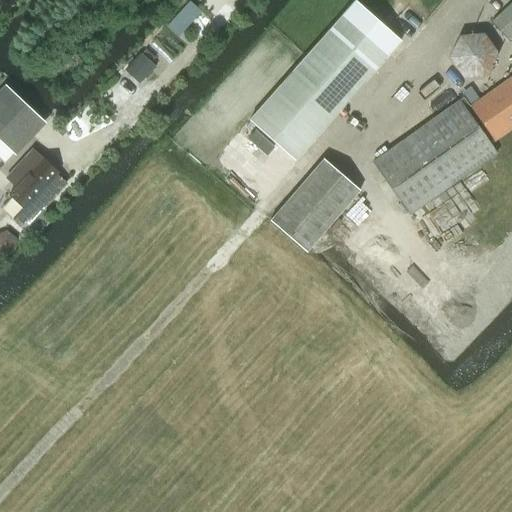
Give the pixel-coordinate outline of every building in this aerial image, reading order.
[(356,1),(341,17),(386,57),(401,41),(356,1)] [(508,41),(511,36),(511,3),(491,23),(508,41)] [(341,17),(275,91),(321,131),(386,57),(341,17)] [(448,58),(462,78),(487,76),(498,54),(483,33),(458,35),(448,58)] [(511,76),(470,107),(463,98),(372,162),(409,215),(496,153),(490,144),(511,128),(511,76)] [(275,91),(249,121),(294,161),(321,131),(275,91)] [(4,140),(3,141),(16,153),(38,130),(25,117),(4,140)] [(21,182),(8,195),(22,208),(11,220),(22,230),(58,191),(49,182),(56,174),(57,172),(43,159),(40,162),(30,152),(10,173),(21,182)] [(269,220),(306,252),(360,190),(323,159),(269,220)] [(0,233),(0,255),(2,257),(14,252),(16,240),(6,232),(0,233)]
